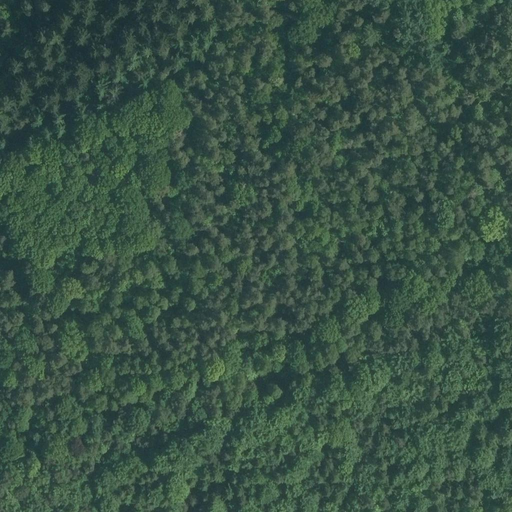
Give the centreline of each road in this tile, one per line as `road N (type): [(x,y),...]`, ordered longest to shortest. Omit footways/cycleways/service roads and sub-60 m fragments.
road 1 (track): [(511,250),(308,312),(0,437)]
road 2 (track): [(308,312),(304,240),(211,0)]
road 3 (unknown): [(313,511),(479,436),(511,430)]
